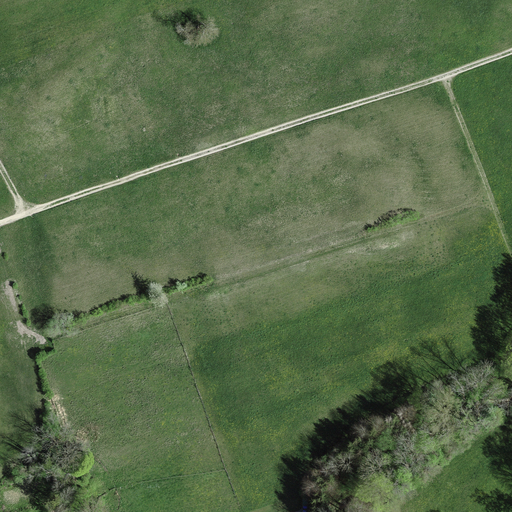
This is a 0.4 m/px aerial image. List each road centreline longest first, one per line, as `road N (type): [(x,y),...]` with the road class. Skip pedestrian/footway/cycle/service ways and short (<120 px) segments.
road 1 (track): [(511,50),(23,213)]
road 2 (track): [(511,351),(355,431),(309,473),(303,507)]
road 3 (track): [(445,76),(511,255)]
